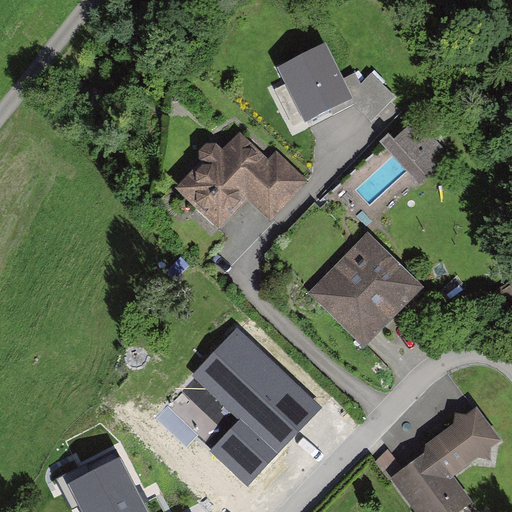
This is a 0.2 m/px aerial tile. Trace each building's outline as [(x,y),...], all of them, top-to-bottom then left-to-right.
[(327,43),(277,70),(303,118),(350,93),(327,43)] [(355,89),(371,119),(397,105),(381,75),(355,89)] [(443,161),(412,127),(394,143),(389,138),(383,143),(389,150),(395,144),(425,177),(443,161)] [(204,169),(176,193),(219,232),(247,204),(271,224),(309,185),(276,154),(269,162),(241,136),(222,152),(217,149),(208,147),(200,156),(200,165),(204,169)] [(424,292),(368,236),(309,295),(366,351),(424,292)] [(511,287),(502,294),(511,309),(511,287)] [(293,429),(233,372),(197,407),(258,466),(293,429)] [(502,446),(478,412),(466,420),(455,417),(455,429),(426,450),(426,458),(406,472),(389,452),(376,464),(411,511),(466,511),(474,506),(455,481),(479,462),(490,464),(492,453),(502,446)] [(142,511),(169,484),(139,455),(84,511),(142,511)]
